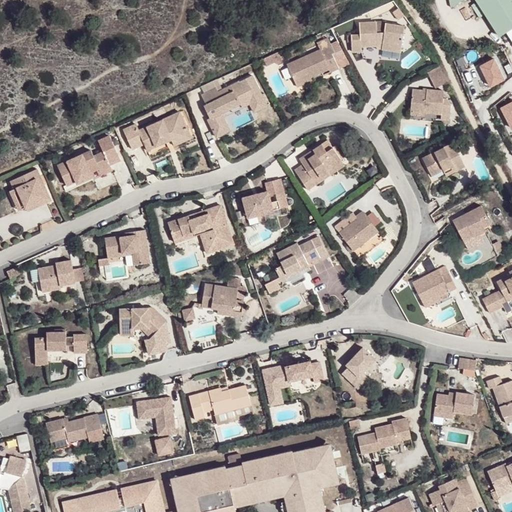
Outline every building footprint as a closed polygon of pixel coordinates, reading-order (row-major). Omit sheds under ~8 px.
[(511,0),(450,0),(452,8),(464,0),(478,0),(502,37),(511,30),(511,0)] [(361,42),(376,41),(376,36),(383,36),(382,40),(382,45),(401,48),(405,23),(385,20),(384,28),(376,29),(375,18),(359,20),(360,32),(351,32),(353,48),(362,47),(361,42)] [(326,37),(315,42),(318,48),(321,56),(330,52),(333,51),(326,37)] [(285,63),(294,83),(310,76),(328,68),(329,71),(337,68),(330,52),(321,56),(318,48),(285,63)] [(271,53),(262,57),(265,64),(274,61),(271,53)] [(508,79),(498,59),(485,66),(495,86),(508,79)] [(218,89),(216,86),(201,93),(204,103),(201,104),(205,112),(211,110),(213,114),(207,116),(206,116),(210,127),(224,121),(220,111),(239,102),(248,98),(250,102),(254,110),(266,105),(251,73),(218,89)] [(310,76),(294,83),(295,87),(312,79),(310,76)] [(425,110),(426,101),(429,86),(426,86),(426,88),(412,88),(411,109),(425,110)] [(429,86),(426,101),(425,110),(427,110),(438,110),(439,102),(442,87),(429,86)] [(443,87),(442,87),(439,102),(438,110),(442,110),(442,116),(450,116),(450,101),(443,101),(443,87)] [(178,110),(168,114),(170,119),(181,114),(178,110)] [(134,123),(123,128),(131,146),(142,141),(144,144),(153,139),(156,144),(170,137),(188,128),(181,114),(170,119),(168,114),(137,129),(134,123)] [(227,128),(224,121),(210,127),(213,134),(227,128)] [(191,134),(188,128),(170,137),(173,143),(191,134)] [(73,176),(89,170),(95,167),(96,170),(106,165),(105,162),(117,156),(107,134),(95,140),(101,150),(90,154),(88,149),(77,154),(80,163),(69,167),(66,159),(56,164),(64,183),(74,179),(73,176)] [(326,138),(311,147),(314,152),(307,157),(307,155),(299,161),(301,162),(294,167),(303,181),(324,166),(326,169),(341,159),(326,138)] [(146,148),(156,144),(153,139),(144,144),(146,148)] [(430,154),(428,165),(433,173),(444,168),(453,163),(456,169),(466,164),(453,140),(431,152),(430,154)] [(314,152),(311,147),(297,157),(299,161),(307,155),(307,157),(314,152)] [(77,154),(66,159),(69,167),(80,163),(77,154)] [(343,162),(341,159),(326,169),(324,166),(303,181),(307,187),(343,162)] [(453,163),(444,168),(447,173),(456,169),(453,163)] [(95,167),(89,170),(91,175),(92,178),(108,170),(106,165),(96,170),(95,167)] [(36,205),(44,201),(34,179),(39,177),(35,168),(8,181),(12,189),(16,187),(24,206),(34,202),(36,205)] [(91,175),(89,170),(73,176),(74,179),(75,181),(91,175)] [(34,179),(44,201),(49,199),(39,177),(34,179)] [(272,209),(271,208),(269,201),(267,195),(274,193),(276,200),(285,197),(279,177),(263,181),(266,190),(241,197),(247,216),(272,209)] [(16,187),(12,189),(8,191),(16,209),(26,210),(36,205),(34,202),(24,206),(16,187)] [(463,238),(473,233),(471,231),(484,224),(490,221),(481,203),(453,218),(463,238)] [(207,238),(210,250),(231,243),(218,204),(205,209),(206,213),(195,217),(187,219),(186,215),(166,221),(173,241),(197,234),(207,229),(210,237),(207,238)] [(335,227),(353,250),(378,232),(361,211),(355,217),(353,213),(335,227)] [(471,231),(473,233),(474,235),(487,228),(484,224),(471,231)] [(103,237),(104,254),(130,251),(130,254),(132,264),(148,262),(143,228),(131,230),(131,235),(118,236),(118,235),(110,235),(110,236),(103,237)] [(204,252),(210,250),(207,238),(210,237),(207,229),(197,234),(204,252)] [(503,250),(498,242),(492,245),(488,238),(477,244),(486,260),(503,250)] [(303,243),(305,248),(309,256),(311,261),(320,256),(328,252),(322,239),(313,243),(312,239),(303,243)] [(304,258),(301,250),(297,243),(276,253),(281,264),(274,268),(280,279),(288,276),(286,273),(300,266),(301,269),(308,265),(304,258)] [(104,254),(95,255),(96,264),(106,263),(105,257),(104,254)] [(34,270),(37,289),(57,285),(71,283),(68,261),(52,263),(52,266),(34,270)] [(17,273),(14,266),(4,271),(7,278),(17,273)] [(288,276),(301,269),(300,266),(286,273),(288,276)] [(511,269),(511,271),(511,273),(499,281),(502,288),(506,296),(511,293),(511,269)] [(447,289),(448,292),(456,288),(448,273),(442,276),(438,270),(412,282),(421,301),(447,289)] [(279,286),(274,277),(263,282),(265,288),(261,290),(263,293),(266,292),(279,286)] [(199,307),(215,309),(232,312),(231,316),(239,317),(242,301),(234,300),(234,297),(242,298),(244,287),(235,286),(235,288),(203,284),(199,307)] [(511,293),(506,296),(502,288),(497,290),(503,302),(511,297),(511,293)] [(439,297),(448,292),(447,289),(421,301),(425,308),(441,300),(439,297)] [(503,302),(497,290),(484,296),(491,312),(504,305),(503,302)] [(118,332),(131,332),(132,328),(139,329),(149,339),(165,322),(151,308),(118,309),(118,332)] [(182,314),(175,315),(176,319),(183,317),(184,322),(193,319),(191,309),(181,311),(182,314)] [(33,359),(46,359),(46,352),(64,350),(64,347),(72,347),(71,353),(84,353),(84,336),(71,336),(71,338),(63,339),(63,330),(53,330),(52,334),(45,334),(45,339),(32,340),(33,359)] [(343,372),(348,377),(357,363),(367,348),(364,345),(346,362),(349,366),(343,372)] [(357,363),(348,377),(352,382),(353,382),(363,371),(373,362),(376,356),(367,348),(357,363)] [(463,357),(461,367),(477,369),(479,360),(463,357)] [(311,359),(287,364),(290,380),(314,375),(315,381),(325,379),(321,360),(312,362),(311,359)] [(353,382),(357,386),(360,382),(365,373),(363,371),(353,382)] [(357,386),(358,387),(369,376),(365,373),(360,382),(357,386)] [(318,393),(315,381),(314,375),(290,380),(294,398),(318,393)] [(511,419),(511,381),(504,384),(502,376),(489,381),(491,388),(495,386),(507,421),(511,419)] [(221,386),(199,391),(190,393),(195,417),(205,414),(204,410),(214,408),(215,412),(227,409),(226,405),(234,404),(235,407),(250,404),(245,384),(229,388),(230,391),(222,393),(222,390),(221,386)] [(457,397),(449,396),(438,395),(435,412),(455,414),(455,412),(473,414),(475,394),(457,392),(457,394),(457,397)] [(159,433),(178,430),(173,395),(138,400),(140,418),(157,416),(159,433)] [(45,422),(49,440),(66,436),(68,442),(88,438),(87,433),(102,430),(98,413),(81,417),(82,419),(68,421),(63,422),(62,418),(45,422)] [(378,434),(359,438),(363,456),(383,450),(383,448),(401,444),(400,442),(419,438),(413,418),(394,422),(395,425),(377,429),(378,434)] [(27,433),(16,435),(20,451),(31,449),(27,433)] [(173,434),(155,438),(158,454),(175,450),(173,434)] [(66,436),(49,440),(50,449),(68,445),(68,442),(66,436)] [(323,511),(320,496),(318,488),(321,488),(331,485),(333,487),(336,489),(344,479),(337,476),(335,465),(332,452),(335,448),(325,441),(324,444),(323,445),(292,452),(291,450),(242,461),(242,464),(225,468),(224,465),(190,472),(191,476),(187,477),(187,475),(179,477),(174,474),(168,483),(174,488),(175,495),(178,494),(179,497),(172,499),(174,510),(174,511),(234,511),(234,507),(284,497),(285,502),(281,503),(282,511),(323,511)] [(0,486),(9,489),(14,511),(17,511),(30,509),(22,474),(26,459),(10,455),(9,458),(6,468),(0,466),(0,486)] [(9,458),(3,457),(1,467),(6,468),(9,458)] [(386,464),(378,466),(380,475),(388,473),(386,464)] [(511,465),(509,467),(508,464),(489,473),(497,491),(511,484),(511,465)] [(62,511),(165,511),(158,480),(60,501),(62,511)] [(460,511),(459,509),(477,501),(468,480),(459,484),(457,480),(440,487),(442,491),(430,496),(435,507),(436,507),(441,504),(444,511),(460,511)] [(414,511),(409,499),(379,511),(414,511)] [(466,511),(479,507),(477,501),(459,509),(460,511),(466,511)]
